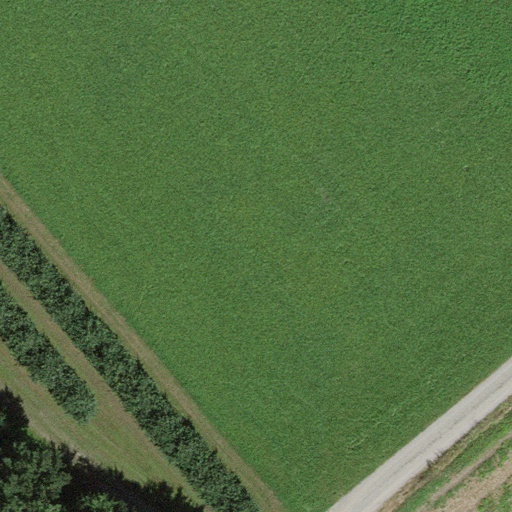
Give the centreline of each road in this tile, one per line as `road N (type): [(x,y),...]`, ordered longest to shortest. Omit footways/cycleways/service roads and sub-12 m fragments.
road 1 (track): [(0,372),(58,430),(175,511)]
road 2 (track): [(511,375),(362,511)]
